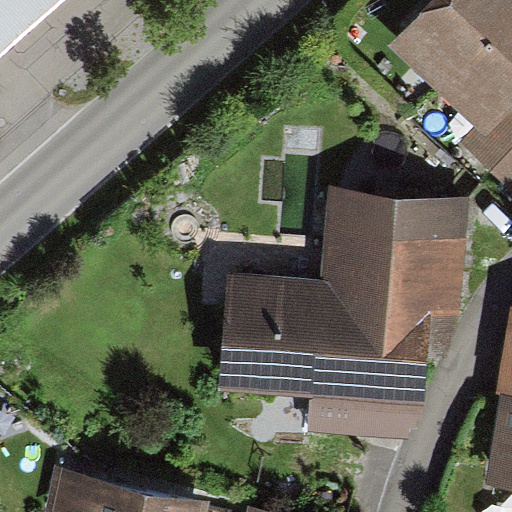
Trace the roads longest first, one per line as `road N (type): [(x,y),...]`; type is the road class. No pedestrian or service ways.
road 1 (secondary): [(0,233),(256,0)]
road 2 (residential): [(511,283),(410,480),(403,511)]
